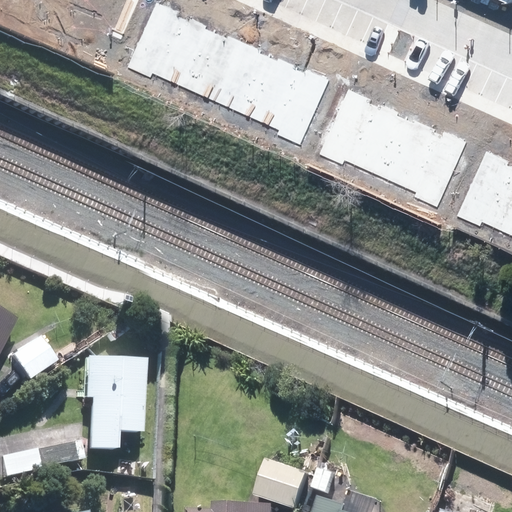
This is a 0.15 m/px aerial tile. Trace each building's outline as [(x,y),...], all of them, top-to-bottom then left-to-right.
[(0,0),(0,16),(10,0),(0,0)] [(511,0),(451,0),(511,35),(511,0)] [(302,139),(329,81),(155,3),(128,61),(302,139)] [(438,201),(464,144),(346,91),(320,147),(438,201)] [(511,239),(511,162),(486,150),(456,214),(511,239)] [(0,353),(18,318),(0,309),(0,353)] [(55,357),(40,336),(11,356),(26,377),(55,357)] [(143,361),(85,358),(81,432),(79,450),(138,454),(143,361)] [(1,458),(5,475),(79,460),(75,443),(1,458)] [(313,474),(270,459),(257,496),(300,511),(313,474)] [(366,511),(323,499),(318,511),(366,511)] [(277,511),(277,505),(193,503),(192,511),(277,511)]
